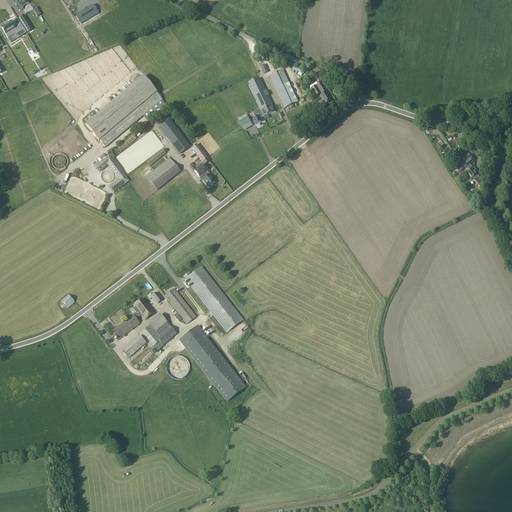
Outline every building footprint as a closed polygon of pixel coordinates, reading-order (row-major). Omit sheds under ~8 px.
[(16,0),(18,2),(18,3),(15,5),(20,11),(23,9),(22,8),(28,4),(26,0),(16,0)] [(58,14),(66,9),(60,0),(36,0),(38,3),(38,1),(45,13),(48,11),(46,3),(51,2),(58,14)] [(93,4),(76,15),(81,24),(85,21),(98,13),(93,4)] [(97,14),(86,21),(91,29),(88,31),(92,38),(106,30),(97,14)] [(24,15),(19,19),(27,32),(32,29),(24,15)] [(4,26),(1,28),(7,39),(14,34),(15,36),(16,37),(17,38),(26,33),(20,23),(13,26),(11,22),(7,24),(4,26)] [(260,67),(264,74),(268,72),(267,70),(269,69),(267,64),(260,67)] [(298,102),(283,70),(269,76),(284,109),(298,102)] [(92,119),(85,125),(91,132),(87,136),(91,141),(93,139),(97,143),(99,141),(105,148),(143,116),(147,121),(165,104),(162,100),(156,93),(143,77),(115,100),(112,96),(88,115),(92,119)] [(260,80),(259,78),(248,83),(249,85),(248,86),(260,109),(258,110),(258,109),(252,112),(255,118),(253,119),(255,124),(261,121),(260,120),(261,119),(261,117),(264,116),(275,112),(273,107),(260,80)] [(330,97),(321,82),(311,89),(315,96),(322,92),(323,94),(320,96),(323,101),(324,100),(326,103),(331,101),(329,98),(330,97)] [(242,127),(250,122),(247,116),(238,122),(242,127)] [(179,155),(190,146),(169,120),(159,128),(179,155)] [(136,138),(133,135),(117,147),(121,151),(136,138)] [(207,158),(196,145),(191,149),(202,162),(207,158)] [(158,148),(153,152),(151,150),(140,157),(144,163),(154,156),(153,155),(160,150),(158,148)] [(162,149),(147,162),(150,166),(166,153),(165,153),(162,149)] [(92,157),(96,163),(106,156),(102,150),(92,157)] [(110,154),(94,167),(98,171),(107,163),(112,169),(113,168),(118,173),(116,174),(120,179),(111,186),(112,188),(115,192),(130,180),(112,158),(113,158),(110,154)] [(467,156),(461,160),(466,165),(465,166),(466,167),(467,166),(470,170),(472,167),(471,166),(470,166),(469,164),(472,162),(471,160),(473,159),(472,159),(469,155),(468,157),(467,156)] [(180,171),(169,158),(146,177),(157,190),(180,171)] [(453,165),(459,172),(465,166),(466,165),(461,160),(460,161),(459,160),(453,165)] [(209,174),(202,164),(194,170),(202,180),(208,188),(215,182),(209,175),(209,174)] [(474,171),(476,170),(474,167),(467,173),(471,179),(473,177),(481,187),(485,184),(474,171)] [(485,169),(479,172),(483,180),(487,178),(486,175),(488,174),(485,169)] [(189,273),(183,277),(227,333),(243,321),(201,268),(191,275),(189,273)] [(164,296),(166,299),(187,325),(196,317),(174,288),(164,296)] [(159,297),(156,293),(154,294),(151,296),(154,301),(159,297)] [(75,302),(68,295),(60,301),(67,309),(75,302)] [(139,324),(136,319),(141,315),(144,320),(153,313),(142,299),(133,305),(135,307),(133,309),(136,313),(133,315),(111,332),(118,341),(139,324)] [(125,316),(119,308),(106,317),(112,325),(125,316)] [(203,323),(210,316),(206,312),(199,319),(203,323)] [(163,346),(177,334),(170,326),(159,314),(148,324),(150,325),(141,332),(157,351),(163,346)] [(197,327),(179,341),(227,402),(237,395),(245,388),(237,377),(197,327)] [(137,337),(119,352),(126,360),(143,345),(137,337)]
